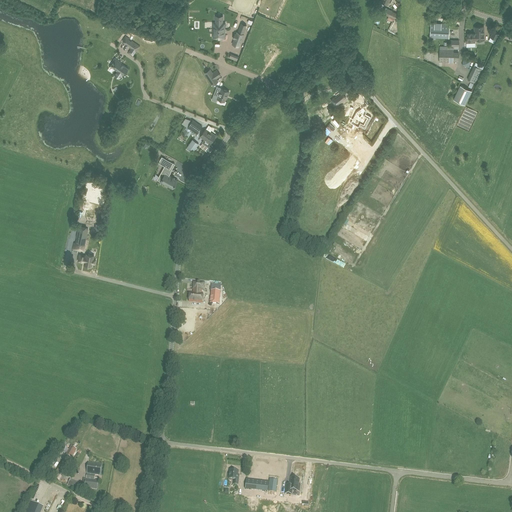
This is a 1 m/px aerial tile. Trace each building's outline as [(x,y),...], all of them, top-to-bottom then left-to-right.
[(393,11),(386,8),(383,13),(390,17),(393,11)] [(225,32),(225,23),(223,23),(223,16),(215,16),(215,23),(213,23),(213,28),(213,38),(225,38),(225,34),(225,32)] [(234,39),(232,44),(239,47),(241,42),(244,34),(243,34),(246,29),(246,28),(245,28),(246,25),(241,23),(241,24),(238,32),(237,32),(236,34),(235,33),(233,38),(234,39)] [(449,38),(449,24),(431,23),(430,37),(449,38)] [(481,27),(480,26),(478,26),(477,27),(474,27),(475,32),(477,32),(477,36),(477,40),(484,40),(484,26),(481,27)] [(496,40),(499,34),(493,31),(490,37),(496,40)] [(477,40),(477,36),(477,32),(475,32),(474,32),(474,33),(467,34),(467,37),(466,37),(466,43),(466,47),(475,47),(475,43),(475,40),(477,40)] [(124,40),(122,42),(128,45),(132,48),(131,49),(132,50),(131,51),(130,50),(129,52),(133,55),(135,51),(136,52),(140,46),(132,40),(131,41),(129,39),(129,38),(126,36),(124,40)] [(280,46),(275,38),(265,46),(271,53),(280,46)] [(458,62),(459,52),(453,52),(453,50),(439,50),(439,62),(458,62)] [(113,62),(111,66),(119,72),(118,72),(123,76),(125,73),(125,74),(126,73),(126,72),(128,69),(121,64),(122,63),(115,58),(113,61),(113,62)] [(469,67),(471,60),(464,58),(462,65),(469,67)] [(149,86),(163,91),(170,71),(157,66),(154,77),(150,76),(148,82),(150,82),(149,86)] [(475,83),(482,69),(474,66),(467,79),(475,83)] [(213,85),(218,82),(210,69),(204,73),(213,85)] [(460,85),(453,99),(465,105),(472,91),(460,85)] [(217,88),(214,94),(218,96),(217,99),(224,101),(227,95),(227,96),(229,92),(221,88),(221,90),(217,88)] [(336,106),(346,99),(341,92),(331,100),(333,103),(336,106)] [(358,115),(362,113),(364,112),(361,108),(366,105),(363,101),(364,101),(360,95),(351,100),(355,106),(353,107),(358,115)] [(197,124),(193,122),(189,127),(197,133),(202,127),(197,123),(197,124)] [(210,144),(216,135),(206,128),(200,137),(204,140),(203,142),(208,146),(209,145),(210,144)] [(193,151),(198,144),(193,139),(188,147),(193,151)] [(170,169),(173,163),(162,157),(159,163),(159,162),(158,163),(170,169)] [(157,180),(172,188),(174,185),(175,185),(175,184),(177,180),(174,179),(175,178),(171,176),(170,177),(169,176),(171,172),(165,169),(162,173),(161,173),(157,180)] [(75,243),(73,249),(79,250),(80,244),(83,245),(84,239),(86,229),(79,228),(77,238),(76,243),(75,243)] [(85,262),(84,265),(92,267),(92,263),(95,264),(95,260),(93,259),(94,256),(86,254),(86,256),(79,255),(78,261),(79,261),(79,262),(82,262),(85,262)] [(204,283),(194,282),(193,289),(194,290),(194,293),(190,293),(189,302),(202,303),(203,294),(201,294),(201,290),(203,290),(204,283)] [(211,291),(210,303),(219,304),(220,291),(211,291)] [(71,445),(66,455),(71,458),(76,448),(71,445)] [(59,481),(70,465),(63,460),(53,477),(59,481)] [(100,475),(101,465),(88,463),(87,473),(95,474),(100,475)] [(238,485),(239,478),(237,478),(238,471),(230,471),(229,479),(234,479),(233,484),(238,485)] [(94,480),(95,474),(87,473),(85,484),(83,483),(82,487),(97,489),(98,481),(94,480)] [(305,492),(307,475),(292,473),(291,485),(285,484),(283,501),(295,503),(297,491),(305,492)] [(267,492),(268,482),(247,479),(245,489),(267,492)] [(276,492),(277,480),(270,479),(268,491),(276,492)] [(41,511),(44,507),(29,500),(23,511),(41,511)]
